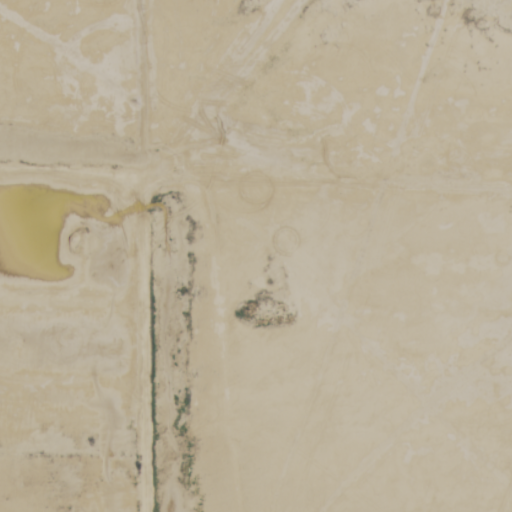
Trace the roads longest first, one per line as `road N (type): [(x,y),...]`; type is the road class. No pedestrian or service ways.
road 1 (track): [(134,511),(131,178)]
road 2 (track): [(131,178),(264,0)]
road 3 (track): [(130,0),(131,178)]
road 4 (track): [(131,114),(0,30)]
road 5 (track): [(131,178),(0,174)]
